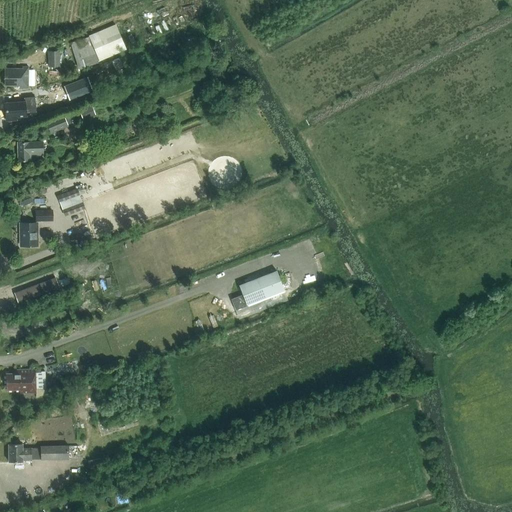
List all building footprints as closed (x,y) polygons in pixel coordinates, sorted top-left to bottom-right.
[(125,49),(114,24),(89,35),(87,35),(87,37),(70,43),(78,69),(95,64),(98,62),(97,61),(125,49)] [(60,51),(59,51),(48,51),(48,67),(60,67),(60,51)] [(28,88),(28,67),(22,67),(22,69),(5,69),(5,86),(18,86),(18,88),(28,88)] [(66,86),(71,99),(92,90),(87,78),(66,86)] [(35,112),(33,97),(23,98),(23,102),(3,104),(4,121),(16,120),(16,118),(25,118),(24,113),(35,112)] [(142,108),(138,99),(133,101),(137,110),(142,108)] [(95,115),(92,106),(79,111),(83,120),(95,115)] [(72,120),(70,114),(68,115),(67,113),(46,123),(50,134),(68,126),(67,125),(71,123),(71,122),(73,121),(72,120)] [(43,141),(29,142),(17,142),(18,161),(31,160),(31,155),(43,155),(43,141)] [(80,195),(77,188),(57,196),(60,203),(80,195)] [(85,208),(82,201),(62,209),(65,216),(85,208)] [(35,222),(54,221),(53,209),(35,210),(35,222)] [(21,246),(37,246),(37,223),(21,223),(21,246)] [(283,290),(275,270),(238,284),(245,304),(283,290)] [(18,303),(59,287),(55,278),(15,293),(18,303)] [(245,306),(241,294),(230,298),(234,310),(245,306)] [(20,393),(36,392),(36,395),(43,394),(43,388),(35,389),(34,369),(15,370),(15,374),(6,375),(6,390),(20,390),(20,393)] [(39,458),(38,448),(30,448),(22,448),(22,444),(9,444),(9,461),(22,461),(22,459),(39,458)] [(38,448),(39,458),(41,458),(41,459),(69,459),(69,445),(41,446),(41,448),(38,448)] [(78,500),(76,491),(57,497),(60,506),(78,500)]
